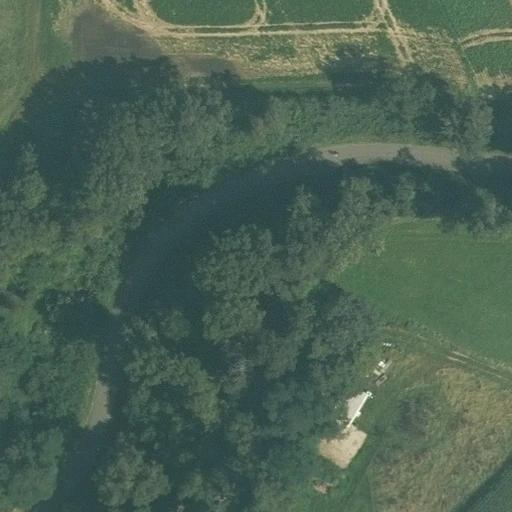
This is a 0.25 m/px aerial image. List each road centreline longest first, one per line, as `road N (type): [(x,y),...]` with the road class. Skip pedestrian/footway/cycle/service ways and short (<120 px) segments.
road 1 (tertiary): [(511,172),(350,156),(216,198),(173,232),(144,273),(124,312),(90,459),(39,511)]
road 2 (track): [(511,115),(406,90),(301,98),(235,120),(172,93),(142,117),(36,76),(40,0)]
